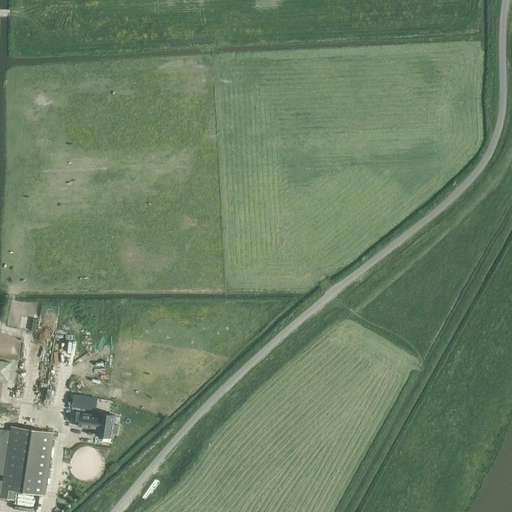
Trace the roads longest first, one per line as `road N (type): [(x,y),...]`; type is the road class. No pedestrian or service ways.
road 1 (unclassified): [(115,511),(232,380),(475,173),(501,116),(507,0)]
road 2 (unknown): [(348,511),(511,202)]
road 3 (track): [(0,324),(22,333),(17,405),(60,428),(46,511)]
road 4 (track): [(0,14),(122,16)]
